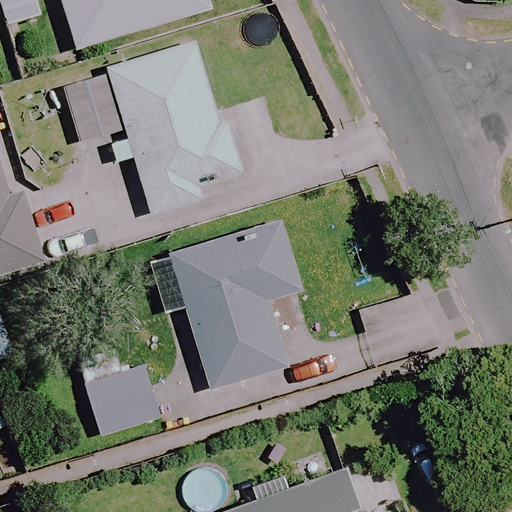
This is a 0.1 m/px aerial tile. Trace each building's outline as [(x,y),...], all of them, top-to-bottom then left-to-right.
[(0,0),(0,16),(3,27),(37,16),(31,0),(55,0),(71,51),(149,27),(140,0),(0,0)] [(215,121),(190,42),(101,69),(123,139),(104,145),(109,164),(128,158),(146,217),(201,200),(197,186),(238,173),(221,119),(215,121)] [(0,281),(52,268),(36,209),(0,218),(0,281)] [(296,290),(276,221),(144,260),(161,317),(181,311),(205,390),(282,368),(262,301),(296,290)] [(0,314),(0,364),(15,359),(0,314)] [(114,370),(109,350),(72,360),(94,437),(156,419),(140,363),(114,370)] [(352,511),(339,473),(227,511),(352,511)]
